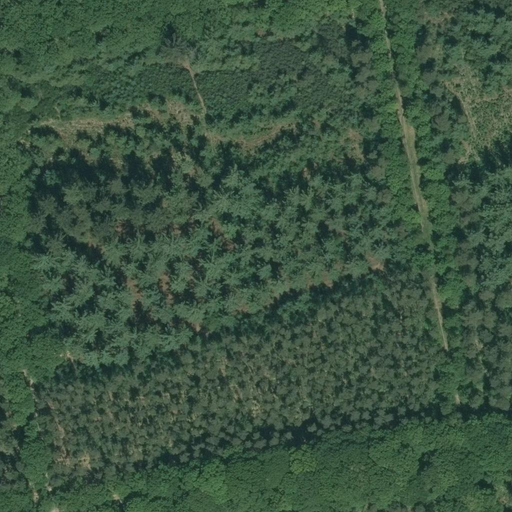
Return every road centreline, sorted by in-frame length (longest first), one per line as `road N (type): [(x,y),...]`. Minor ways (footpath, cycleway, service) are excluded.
road 1 (track): [(382,0),(472,454)]
road 2 (track): [(428,461),(53,509)]
road 3 (track): [(0,185),(53,509)]
road 4 (track): [(279,0),(0,49)]
